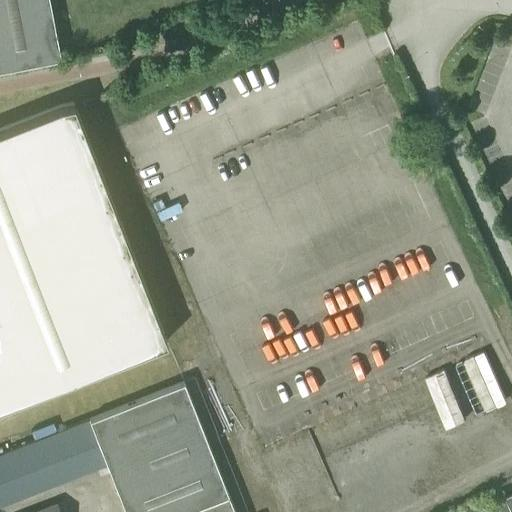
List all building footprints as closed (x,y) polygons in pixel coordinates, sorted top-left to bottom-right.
[(49,0),(0,0),(0,68),(60,57),(49,0)] [(0,405),(167,340),(74,102),(60,105),(0,128),(0,405)] [(481,366),(484,380),(496,377),(489,350),(467,355),(470,369),(481,366)] [(445,367),(426,374),(446,424),(465,416),(445,367)] [(0,504),(109,463),(127,511),(236,511),(186,381),(0,453),(0,504)] [(59,511),(56,503),(32,511),(59,511)]
